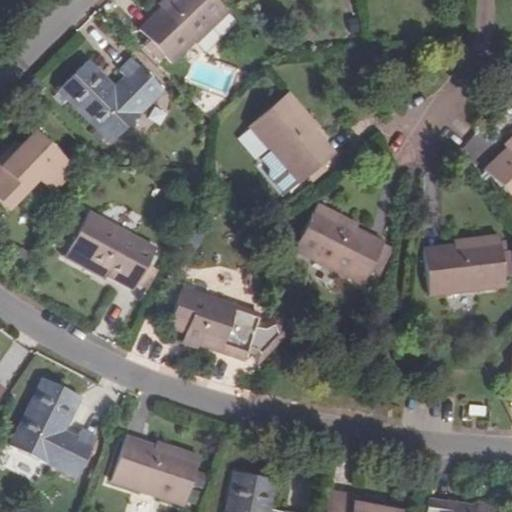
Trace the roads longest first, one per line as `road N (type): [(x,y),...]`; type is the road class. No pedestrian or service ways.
road 1 (residential): [(511,450),(370,436),(157,390),(0,306)]
road 2 (residential): [(411,139),(473,52),(477,0)]
